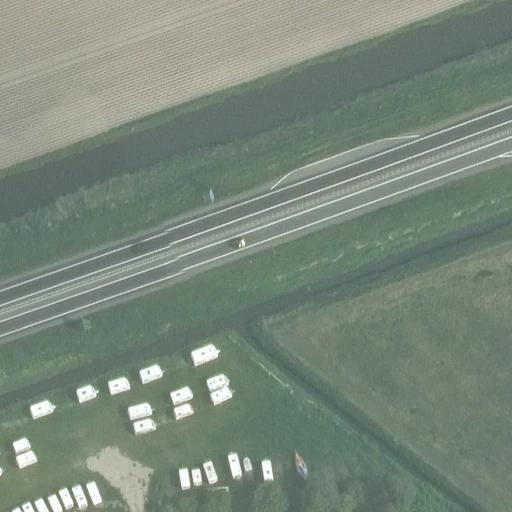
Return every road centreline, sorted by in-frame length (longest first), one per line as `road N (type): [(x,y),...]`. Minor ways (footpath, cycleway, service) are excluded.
road 1 (trunk): [(0,326),(511,141)]
road 2 (trunk): [(511,117),(0,299)]
